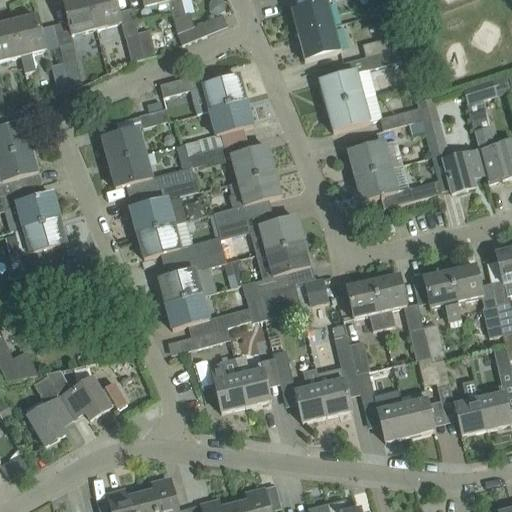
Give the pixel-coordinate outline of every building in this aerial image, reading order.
[(87,0),(84,0),(63,5),(68,25),(72,40),(96,34),(87,0)] [(114,0),(87,0),(96,34),(121,28),(118,12),(114,0)] [(167,0),(141,0),(144,10),(169,4),(167,0)] [(167,0),(169,4),(172,17),(173,21),(177,37),(182,49),(207,39),(202,27),(194,30),(190,17),(185,18),(180,1),(184,0),(167,0)] [(298,40),(335,30),(328,4),(291,14),(298,40)] [(37,20),(12,26),(20,60),(25,77),(36,74),(32,57),(45,53),(40,32),(37,20)] [(12,26),(0,29),(0,64),(20,60),(12,26)] [(304,65),(324,60),(341,55),(335,30),(298,40),(304,65)] [(144,62),(156,59),(149,33),(138,36),(144,62)] [(131,66),(144,62),(138,36),(125,40),(131,66)] [(366,61),(391,54),(388,42),(363,48),(366,61)] [(397,66),(394,54),(391,54),(366,61),(370,74),(397,66)] [(70,92),(82,88),(76,63),(64,66),(70,92)] [(58,95),(70,92),(64,66),(51,70),(58,95)] [(339,80),(319,85),(326,110),(363,100),(357,77),(357,75),(341,80),(339,80)] [(192,80),(160,89),(163,101),(190,94),(195,93),(192,80)] [(224,84),(203,90),(203,91),(209,115),(246,105),(240,80),(224,84)] [(462,93),(467,109),(497,100),(493,84),(462,93)] [(363,100),(326,110),(333,135),(352,130),(370,125),(363,100)] [(433,103),(417,107),(419,112),(419,113),(422,124),(422,127),(423,128),(425,137),(425,136),(431,159),(432,159),(448,155),(440,124),(435,102),(433,103)] [(246,105),(209,115),(216,140),(244,132),(253,130),(246,105)] [(169,125),(166,113),(166,112),(139,120),(143,132),(169,125)] [(382,122),(380,123),(383,134),(422,124),(419,113),(419,112),(382,122)] [(422,124),(383,134),(384,135),(409,128),(412,140),(425,137),(423,128),(422,127),(422,124)] [(0,160),(32,152),(25,127),(0,133),(0,160)] [(511,146),(500,150),(494,130),(475,136),(480,155),(479,155),(485,179),(487,178),(489,187),(502,184),(511,181),(511,146)] [(139,132),(102,142),(108,167),(146,158),(139,132)] [(198,144),(185,148),(189,159),(201,156),(198,144)] [(367,151),(348,156),(354,181),(391,171),(385,147),(385,146),(367,151)] [(192,172),(227,163),(224,150),(201,156),(189,159),(191,170),(192,172)] [(237,185),(274,175),(268,150),(231,160),(237,185)] [(0,199),(4,199),(3,197),(23,192),(21,181),(38,177),(32,152),(0,160),(0,199)] [(452,197),(475,191),(472,182),(485,179),(479,155),(443,165),(452,197)] [(146,158),(108,167),(115,192),(126,189),(152,181),(146,158)] [(191,170),(156,179),(160,192),(181,186),(195,183),(192,172),(191,170)] [(391,171),(354,181),(361,206),(380,201),(384,212),(441,197),(438,184),(398,195),(391,171)] [(244,210),(262,206),(281,200),(274,175),(237,185),(238,185),(229,188),(232,199),(229,200),(232,213),(214,218),(217,231),(244,224),(240,211),(244,209),(244,210)] [(173,227),(167,205),(198,196),(195,183),(181,186),(160,192),(159,192),(129,200),(132,212),(130,213),(137,238),(187,225),(187,224),(173,227)] [(23,232),(60,222),(53,197),(17,207),(23,232)] [(265,256),(303,246),(296,221),(259,231),(265,256)] [(15,235),(24,271),(55,263),(52,251),(67,247),(60,222),(23,232),(15,235)] [(226,266),(231,265),(237,263),(231,241),(256,235),(253,222),(244,224),(217,231),(220,241),(223,253),(222,254),(226,266)] [(194,248),(187,225),(137,238),(144,263),(161,258),(164,269),(222,254),(223,253),(220,241),(208,244),(194,248)] [(290,289),(286,277),(310,271),(303,246),(265,256),(272,281),(255,286),(255,285),(242,288),(238,289),(231,291),(231,292),(243,289),(245,301),(258,297),(271,294),(283,291),(284,291),(290,289)] [(509,306),(507,300),(511,299),(511,252),(495,257),(502,284),(492,286),(505,339),(511,337),(511,310),(511,305),(509,306)] [(226,266),(222,254),(164,269),(167,281),(159,284),(165,308),(216,295),(210,272),(224,268),(231,291),(238,289),(231,265),(226,266)] [(238,264),(237,263),(231,265),(238,289),(242,288),(240,278),(244,273),(241,263),(238,264)] [(480,289),(476,269),(450,275),(458,307),(482,302),(484,312),(483,312),(490,342),(503,338),(506,348),(507,348),(505,339),(492,286),(480,289)] [(461,325),(458,307),(450,275),(423,281),(431,314),(445,310),(448,327),(461,325)] [(384,332),(395,330),(392,314),(407,311),(399,279),(373,285),(384,332)] [(384,332),(373,285),(347,291),(354,323),(369,319),(373,335),(384,332)] [(290,290),(290,289),(284,291),(289,309),(300,306),(295,288),(290,290)] [(271,294),(258,297),(263,319),(264,324),(277,321),(271,294)] [(209,323),(204,301),(217,297),(216,295),(165,308),(172,334),(209,323)] [(253,327),(264,324),(263,319),(258,297),(245,301),(249,312),(252,324),(253,327)] [(249,312),(236,316),(239,327),(252,324),(249,312)] [(432,366),(446,362),(438,329),(423,332),(431,361),(432,366)] [(194,353),(214,348),(230,344),(227,331),(191,340),(194,353)] [(418,364),(431,361),(423,332),(410,335),(416,365),(418,364)] [(349,349),(346,339),(334,342),(341,368),(353,365),(349,349)] [(371,375),(363,345),(349,349),(353,365),(356,379),(371,375)] [(499,378),(511,375),(511,374),(510,365),(506,348),(506,349),(494,352),(499,378)] [(283,355),(282,351),(273,354),(274,357),(273,357),(274,363),(278,381),(292,377),(286,354),(283,355)] [(13,362),(0,368),(8,385),(38,378),(28,356),(13,362)] [(247,369),(245,360),(235,362),(246,411),(271,405),(266,384),(278,381),(274,363),(261,366),(247,369)] [(437,390),(432,366),(431,361),(418,364),(425,390),(436,387),(437,390)] [(221,417),(246,411),(235,362),(220,366),(220,368),(210,370),(221,417)] [(437,390),(449,387),(444,364),(446,363),(446,362),(432,366),(437,390)] [(327,421),(352,415),(342,376),(341,372),(317,377),(327,421)] [(327,421),(317,377),(316,373),(302,376),(304,385),(293,388),(303,427),(327,421)] [(73,395),(60,375),(48,378),(74,422),(85,416),(90,424),(114,409),(117,414),(127,409),(114,387),(100,395),(93,383),(73,395)] [(362,403),(374,400),(368,376),(371,376),(371,375),(356,379),(362,403)] [(34,389),(46,410),(28,421),(45,450),(65,438),(61,430),(74,422),(49,380),(34,389)] [(464,398),(452,401),(457,421),(458,424),(462,440),(487,434),(480,404),(475,384),(462,387),(464,398)] [(491,401),(480,404),(487,434),(511,428),(507,409),(502,389),(489,392),(491,401)] [(385,446),(410,440),(403,410),(400,401),(399,394),(374,400),(385,446)] [(410,440),(434,434),(425,395),(400,401),(403,410),(410,440)] [(140,499),(143,511),(176,511),(170,483),(153,488),(155,495),(140,499)] [(235,511),(268,511),(264,494),(247,498),(249,506),(234,509),(235,511)] [(143,511),(140,499),(126,503),(124,495),(107,499),(110,511),(143,511)] [(348,511),(346,503),(327,508),(328,511),(348,511)]
